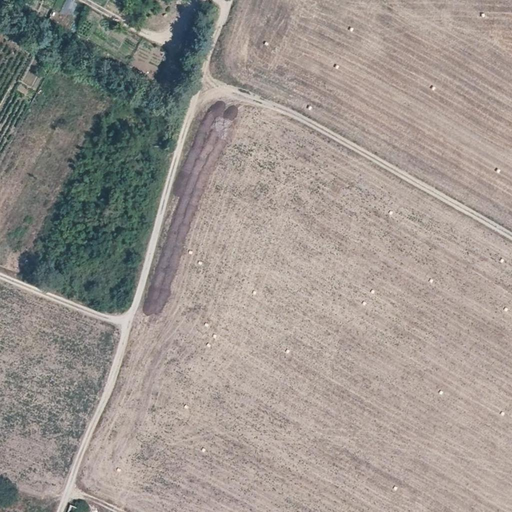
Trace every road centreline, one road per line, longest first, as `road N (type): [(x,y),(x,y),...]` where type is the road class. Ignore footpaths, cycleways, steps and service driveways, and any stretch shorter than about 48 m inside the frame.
road 1 (track): [(58,511),(113,372),(226,0)]
road 2 (track): [(199,80),(252,93),(511,238)]
road 3 (track): [(125,330),(0,276)]
